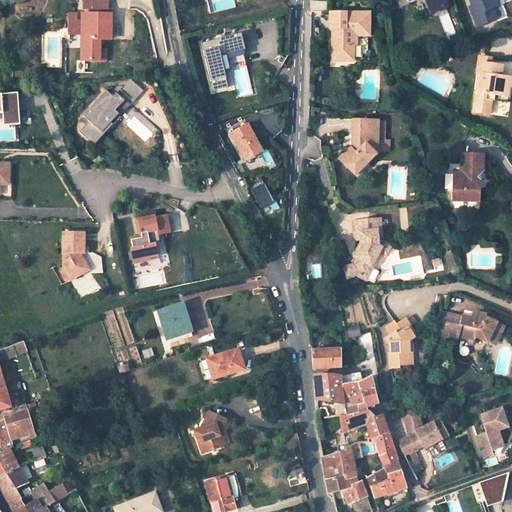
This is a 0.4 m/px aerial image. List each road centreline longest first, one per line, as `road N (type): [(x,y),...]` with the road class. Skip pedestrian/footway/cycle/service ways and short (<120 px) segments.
road 1 (residential): [(301,0),(290,293)]
road 2 (residential): [(290,293),(324,511)]
road 3 (residential): [(167,0),(186,82),(237,184)]
road 4 (residential): [(78,195),(115,183),(209,200),(237,184)]
road 5 (residential): [(237,184),(290,293)]
